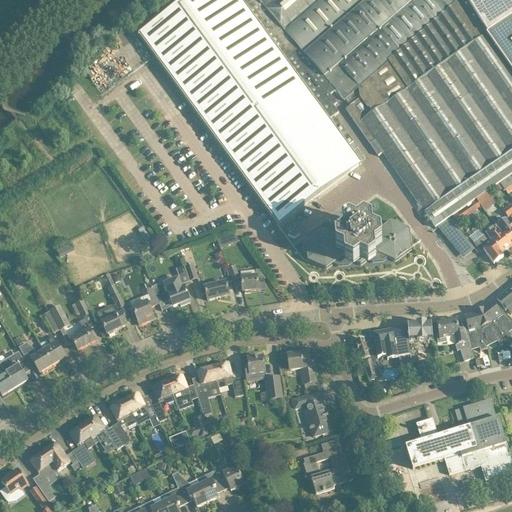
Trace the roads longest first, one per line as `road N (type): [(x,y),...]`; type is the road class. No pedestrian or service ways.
road 1 (residential): [(0,441),(61,398),(161,347),(335,314)]
road 2 (residential): [(335,314),(461,303),(511,273)]
road 3 (residential): [(511,373),(360,416)]
